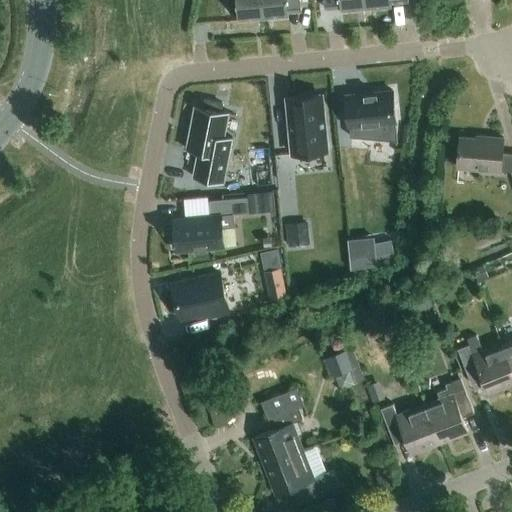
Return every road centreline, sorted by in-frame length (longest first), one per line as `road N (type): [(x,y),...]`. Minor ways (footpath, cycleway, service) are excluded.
road 1 (residential): [(221,511),(167,379),(141,277),(146,188),(168,85),(201,71),(501,43)]
road 2 (tertiary): [(40,0),(35,70),(0,130)]
road 3 (residential): [(394,511),(511,466)]
